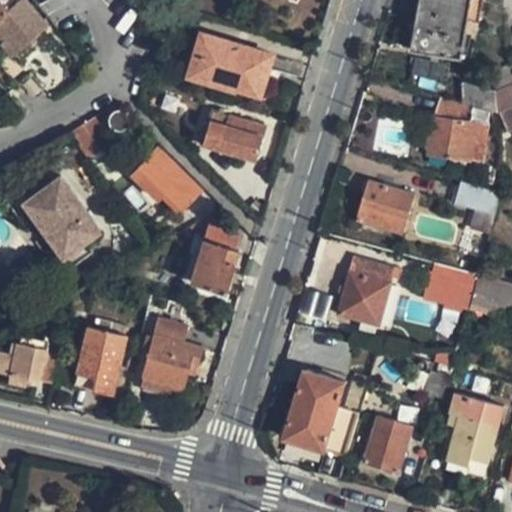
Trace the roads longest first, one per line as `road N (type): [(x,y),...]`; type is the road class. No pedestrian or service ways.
road 1 (residential): [(225,474),(364,0)]
road 2 (tertiary): [(0,421),(225,474)]
road 3 (tertiary): [(225,474),(355,511)]
